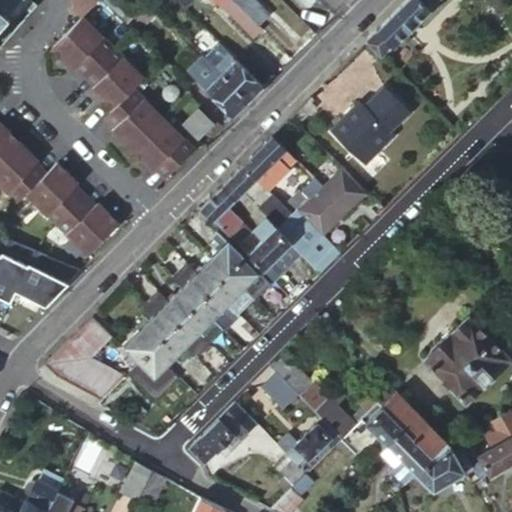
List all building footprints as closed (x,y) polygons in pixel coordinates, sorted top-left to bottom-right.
[(0,0),(0,22),(19,0),(0,0)] [(28,0),(19,0),(0,22),(0,46),(36,6),(28,0)] [(70,0),(73,16),(78,21),(80,19),(98,0),(70,0)] [(128,6),(121,0),(104,0),(119,15),(128,6)] [(134,0),(128,6),(119,15),(125,21),(131,14),(142,25),(151,16),(143,7),(147,3),(143,0),(134,0)] [(256,23),(232,0),(213,0),(252,38),(261,28),(256,23)] [(254,0),(232,0),(256,23),(267,12),(254,0)] [(321,21),(330,12),(318,0),(312,0),(306,7),(321,21)] [(437,0),(403,0),(364,40),(381,57),(437,0)] [(78,21),(49,50),(70,71),(72,68),(77,63),(87,73),(111,49),(80,19),(78,21)] [(190,45),(175,60),(186,71),(200,56),(190,45)] [(92,88),(90,90),(111,111),(133,88),(141,79),(111,49),(87,73),(97,83),(92,88)] [(226,51),(211,66),(217,73),(232,58),(226,51)] [(185,72),(231,118),(247,102),(217,73),(211,66),(200,56),(186,71),(185,72)] [(217,73),(247,102),(262,87),(232,58),(217,73)] [(77,63),(72,68),(82,78),(87,73),(77,63)] [(87,73),(82,78),(92,88),(97,83),(87,73)] [(390,132),(410,113),(383,85),(363,106),(360,103),(352,111),(353,113),(350,116),(344,115),(330,130),(365,164),(394,136),(390,132)] [(111,111),(108,114),(118,124),(110,132),(131,151),(163,118),(133,88),(111,111)] [(197,139),(211,124),(196,109),(182,124),(197,139)] [(163,118),(131,151),(151,171),(153,169),(158,164),(169,174),(194,148),(163,118)] [(0,159),(16,143),(0,127),(0,159)] [(291,154),(271,134),(241,165),(255,180),(271,164),(280,155),(285,160),(291,154)] [(16,143),(0,159),(0,188),(16,204),(24,196),(39,180),(28,170),(34,165),(36,163),(16,143)] [(39,180),(24,196),(55,226),(78,202),(68,193),(73,187),(75,185),(55,164),(44,175),(39,180)] [(158,164),(153,169),(163,179),(169,174),(158,164)] [(271,164),(255,180),(265,190),(281,174),(271,164)] [(44,175),(34,165),(28,170),(39,180),(44,175)] [(255,180),(241,165),(220,185),(235,201),(255,180)] [(297,211),(322,236),(364,194),(339,169),(297,211)] [(235,201),(220,185),(199,207),(226,234),(247,214),(235,201)] [(93,207),(73,187),(68,193),(78,202),(88,212),(93,207)] [(88,212),(78,202),(55,226),(86,256),(116,225),(95,204),(93,207),(88,212)] [(320,273),(339,254),(322,236),(297,211),(297,210),(276,230),(300,253),(320,273)] [(272,281),(300,253),(276,230),(265,219),(258,226),(254,230),(262,239),(246,255),(272,281)] [(243,256),(218,231),(214,235),(219,240),(216,243),(220,248),(212,256),(227,271),(228,271),(243,256)] [(227,271),(212,256),(197,272),(212,286),(227,271)] [(243,256),(228,271),(244,287),(254,297),(269,283),(243,256)] [(197,272),(189,263),(174,279),(182,287),(197,302),(211,288),(212,286),(197,272)] [(227,304),(244,287),(228,271),(227,271),(212,286),(211,288),(227,304)] [(183,316),(197,302),(182,287),(168,301),(183,316)] [(213,318),(227,304),(211,288),(197,302),(213,318)] [(182,317),(183,316),(168,301),(157,289),(142,305),(153,316),(168,331),(182,317)] [(0,353),(44,308),(31,295),(0,326),(0,353)] [(255,299),(250,304),(258,312),(263,306),(255,299)] [(213,318),(197,302),(183,316),(182,317),(198,334),(202,338),(208,344),(223,329),(213,318)] [(111,335),(92,315),(45,364),(56,376),(100,400),(124,376),(89,357),(111,335)] [(168,332),(168,331),(153,316),(137,333),(152,348),(168,332)] [(198,334),(182,317),(168,331),(168,332),(184,348),(194,358),(208,344),(202,338),(198,334)] [(464,404),(508,359),(466,317),(421,361),(464,404)] [(168,332),(152,348),(151,349),(167,365),(184,348),(168,332)] [(152,348),(137,333),(123,346),(138,361),(151,349),(152,348)] [(151,349),(138,361),(127,373),(154,401),(178,376),(167,365),(151,349)] [(311,385),(281,355),(268,367),(273,373),(295,395),(321,422),(339,439),(358,421),(374,404),(367,397),(364,393),(356,401),(362,407),(349,420),(335,406),(342,398),(331,387),(323,395),(313,384),(311,385)] [(295,395),(273,373),(259,387),(281,409),(295,395)] [(382,381),(367,397),(374,404),(402,432),(430,461),(449,448),(422,421),(427,416),(405,393),(400,399),(382,381)] [(238,440),(254,424),(244,414),(233,402),(185,450),(201,467),(233,435),(238,440)] [(387,447),(402,432),(374,404),(358,421),(363,426),(365,424),(378,438),(367,449),(370,452),(376,458),(379,454),(387,447)] [(511,413),(510,410),(490,423),(496,433),(485,439),(490,447),(476,456),(488,476),(511,461),(511,413)] [(358,421),(339,439),(346,446),(357,459),(370,452),(367,449),(378,438),(365,424),(363,426),(358,421)] [(332,446),(339,439),(321,422),(317,426),(314,423),(295,442),(287,434),(275,446),(284,454),(303,475),(306,472),(332,446)] [(415,476),(430,461),(402,432),(387,447),(415,476)] [(466,438),(457,443),(461,450),(470,445),(466,438)] [(339,439),(332,446),(335,449),(338,450),(343,449),(346,446),(339,439)] [(457,443),(449,448),(430,461),(415,476),(431,492),(471,468),(461,450),(457,443)] [(470,445),(461,450),(471,468),(479,481),(488,476),(476,456),(470,445)] [(407,483),(415,476),(387,447),(379,454),(407,483)] [(303,475),(284,454),(272,467),(282,478),(278,483),(282,488),(288,483),(291,487),(303,475)] [(152,470),(135,461),(119,491),(137,500),(152,470)] [(45,511),(53,498),(62,479),(42,469),(37,479),(36,479),(28,496),(32,498),(30,501),(24,504),(17,500),(18,499),(0,489),(0,511),(45,511)] [(152,470),(137,500),(150,506),(165,477),(152,470)] [(315,482),(306,472),(303,475),(291,487),(270,508),(277,511),(291,511),(303,500),(300,497),(315,482)] [(192,511),(201,496),(185,487),(172,511),(192,511)] [(222,511),(225,508),(201,496),(192,511),(222,511)] [(65,511),(68,506),(53,498),(45,511),(65,511)]
